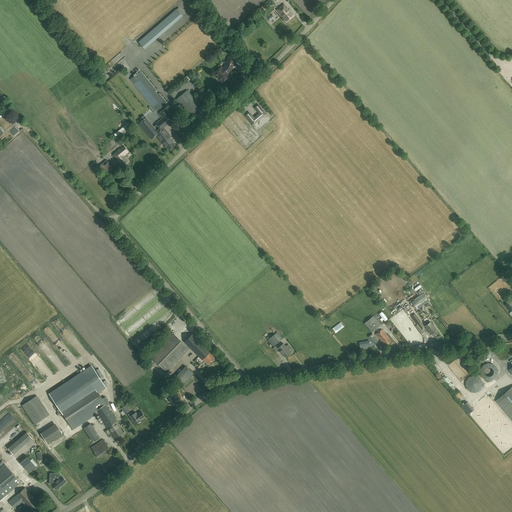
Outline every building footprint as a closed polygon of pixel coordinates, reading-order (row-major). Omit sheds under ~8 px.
[(287,22),(293,16),(284,4),(277,10),(287,22)] [(139,42),(145,49),(182,16),(177,9),(139,42)] [(222,55),(228,50),(224,45),(219,50),(222,55)] [(230,71),(231,70),(235,59),(229,57),(225,66),(222,69),(221,67),(215,73),(219,78),(219,79),(221,81),(222,82),(223,81),(224,82),(225,80),(225,79),(229,76),(226,73),(229,71),(230,71)] [(157,90),(146,77),(140,71),(130,79),(136,86),(157,111),(167,103),(159,93),(158,94),(155,91),(157,90)] [(511,90),(505,82),(497,88),(511,105),(511,90)] [(190,116),(201,107),(188,90),(177,99),(190,116)] [(259,105),(256,107),(260,113),(260,115),(255,119),(253,119),(248,114),(246,116),(253,125),(266,114),(259,105)] [(169,126),(176,121),(165,108),(159,113),(163,118),(156,123),(160,128),(157,131),(144,115),(140,119),(142,121),(138,124),(151,139),(155,136),(162,144),(163,143),(169,150),(175,145),(169,137),(170,137),(168,134),(169,134),(164,128),(168,124),(169,126)] [(131,127),(128,123),(114,135),(117,139),(131,127)] [(128,162),(123,156),(128,152),(123,146),(113,155),(123,167),(128,162)] [(105,175),(113,169),(106,160),(100,165),(101,165),(98,167),(105,175)] [(426,298),(423,293),(411,302),(415,306),(426,298)] [(421,329),(424,327),(415,314),(411,317),(417,325),(417,324),(421,329)] [(372,333),(381,325),(374,316),(364,324),(372,333)] [(431,334),(436,330),(430,322),(425,326),(431,334)] [(336,333),(344,327),(340,323),(332,329),(336,333)] [(382,341),(385,345),(390,340),(382,329),(376,334),(382,342),(382,341)] [(423,333),(427,342),(431,340),(426,331),(423,333)] [(268,340),(272,346),(273,347),(283,339),(277,332),(268,340)] [(167,373),(189,349),(172,333),(150,356),(167,373)] [(208,365),(215,358),(207,350),(192,334),(185,342),(202,359),(205,362),(208,365)] [(374,344),(378,341),(372,334),(368,337),(374,344)] [(370,339),(358,341),(359,350),(371,348),(370,339)] [(285,357),(291,353),(283,343),(278,348),(285,357)] [(47,354),(53,359),(56,356),(51,351),(47,354)] [(37,370),(46,367),(44,359),(35,362),(37,370)] [(115,438),(123,433),(119,427),(120,426),(112,414),(111,415),(97,393),(106,387),(92,366),(50,394),(73,430),(98,413),(102,420),(108,430),(109,429),(115,438)] [(183,384),(193,373),(186,366),(175,377),(183,384)] [(172,403),(177,399),(173,394),(178,390),(175,385),(167,391),(169,393),(164,397),(167,400),(168,399),(172,403)] [(511,386),(495,401),(511,420),(511,386)] [(35,424),(49,415),(36,396),(23,404),(35,424)] [(123,415),(130,411),(126,405),(121,408),(123,410),(120,412),(123,415)] [(129,416),(135,425),(141,421),(141,420),(145,417),(141,411),(137,414),(136,412),(132,414),(131,412),(128,414),(129,416)] [(8,424),(14,421),(12,415),(5,418),(8,424)] [(92,421),(85,424),(91,439),(99,435),(92,421)] [(43,434),(48,442),(63,433),(60,429),(53,433),(52,432),(49,434),(47,432),(43,434)] [(27,432),(8,448),(13,454),(32,438),(27,432)] [(98,458),(110,450),(103,440),(91,448),(98,458)] [(20,460),(27,467),(28,465),(33,469),(36,466),(26,455),(20,460)] [(0,500),(21,483),(5,464),(0,467),(0,500)] [(66,481),(61,476),(58,471),(55,474),(50,473),(49,484),(52,484),(55,487),(54,489),(56,489),(57,489),(59,489),(59,487),(66,481)] [(32,511),(38,505),(34,499),(25,488),(9,502),(16,509),(23,503),(24,504),(25,503),(32,511)]
